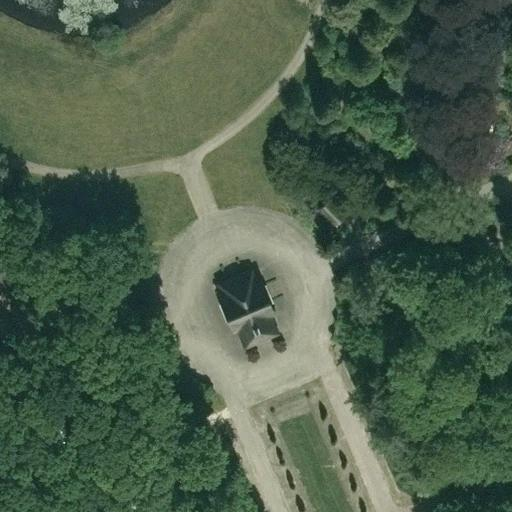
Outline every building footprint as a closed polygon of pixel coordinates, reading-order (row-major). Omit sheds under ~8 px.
[(347,213),(331,198),(320,210),(336,225),(347,213)] [(126,312),(128,264),(107,264),(106,280),(110,280),(109,290),(107,290),(106,311),(126,312)] [(0,305),(20,306),(22,268),(0,266),(0,305)] [(74,299),(75,278),(75,269),(34,268),(33,298),(74,299)] [(273,311),(257,275),(252,277),(249,270),(218,283),(221,290),(216,293),(231,329),(236,326),(241,337),(244,344),(275,330),(268,313),(273,311)]
